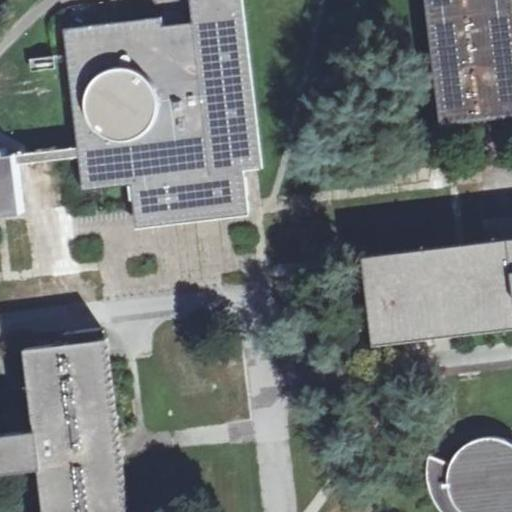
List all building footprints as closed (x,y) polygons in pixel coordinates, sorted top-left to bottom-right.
[(166,15),(66,29),(80,145),(81,155),(86,190),(137,181),(142,224),(204,217),(248,211),(243,167),(258,165),(237,0),(195,0),(198,19),(178,22),(167,23),(166,15)] [(511,0),(434,0),(448,111),(471,108),(511,103),(511,0)] [(23,151),(18,152),(19,162),(25,162),(81,155),(80,145),(23,151)] [(8,148),(0,148),(0,209),(5,209),(6,214),(25,211),(22,185),(19,162),(18,152),(13,152),(8,153),(8,148)] [(511,249),(367,266),(375,336),(511,319),(511,249)] [(106,338),(31,347),(41,428),(0,433),(0,470),(42,466),(45,497),(47,511),(127,511),(124,487),(106,338)] [(451,462),(428,454),(428,467),(429,482),(434,497),(443,511),(511,511),(511,439),(503,436),(491,434),(474,439),(460,448),(451,462)]
